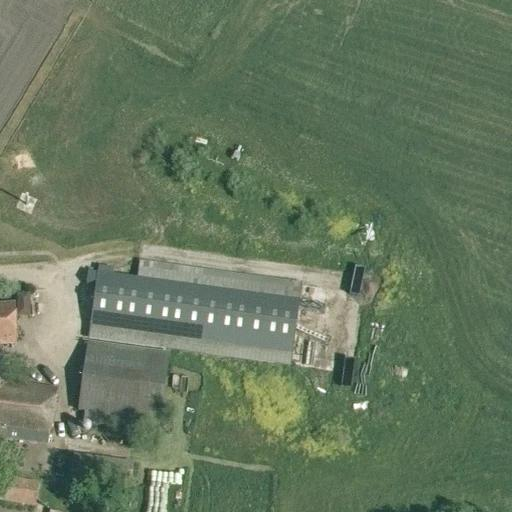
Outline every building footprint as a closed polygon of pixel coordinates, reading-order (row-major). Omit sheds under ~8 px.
[(97,265),(97,271),(112,274),(113,267),(97,265)] [(88,326),(292,354),(299,299),(112,274),(97,271),(88,326)] [(20,300),(21,315),(37,314),(36,299),(20,300)] [(0,303),(0,344),(17,344),(15,303),(0,303)] [(83,423),(159,433),(169,352),(88,341),(81,377),(76,411),(84,412),(83,423)] [(334,351),(322,351),(322,365),(334,365),(334,351)] [(0,376),(0,437),(46,444),(54,389),(6,382),(7,377),(0,376)] [(75,441),(75,427),(61,427),(61,441),(75,441)] [(69,479),(130,487),(134,461),(73,453),(69,479)] [(0,500),(35,507),(39,482),(0,474),(0,500)]
